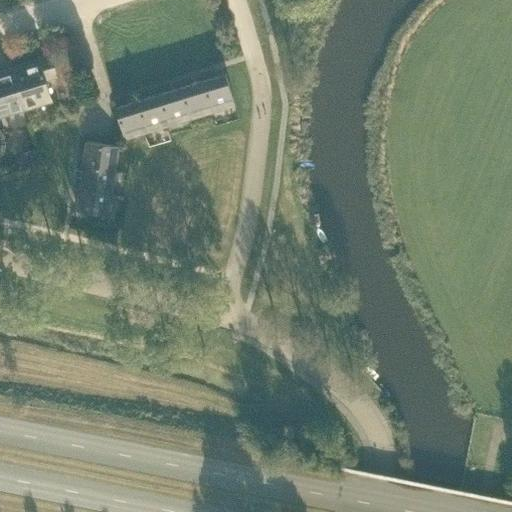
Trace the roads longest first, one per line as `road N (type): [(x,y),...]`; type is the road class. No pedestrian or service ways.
road 1 (secondary): [(406,511),(0,429)]
road 2 (unclassified): [(235,0),(260,86),(256,162),(220,315)]
road 3 (unclassified): [(375,511),(382,445),(364,410),(281,343),(220,315)]
road 4 (unclassified): [(220,315),(0,262)]
road 5 (secondary): [(0,476),(173,511)]
